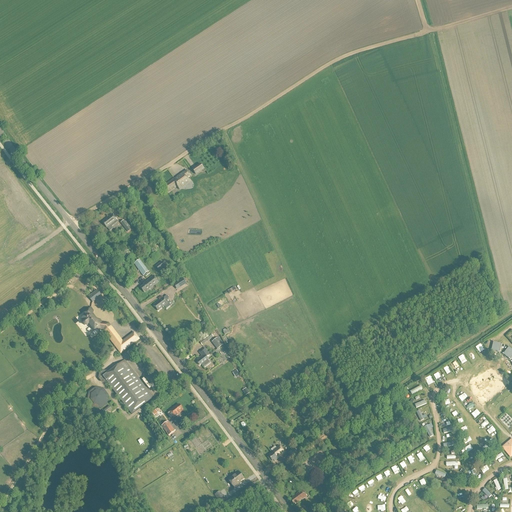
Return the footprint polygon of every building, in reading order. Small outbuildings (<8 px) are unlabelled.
[(192,170),(196,176),(204,170),(200,164),(192,170)] [(169,192),(179,186),(174,179),(170,182),(169,181),(165,184),(167,186),(165,187),(169,192)] [(117,221),(112,215),(102,223),(107,229),(117,221)] [(124,220),(120,223),(127,233),(131,230),(124,220)] [(140,260),(134,264),(143,277),(149,272),(140,260)] [(162,262),(155,267),(159,272),(165,267),(162,262)] [(76,271),(68,278),(70,280),(75,276),(78,280),(81,277),(76,271)] [(154,277),(150,280),(143,285),(144,286),(141,289),(145,294),(155,286),(159,283),(154,277)] [(174,285),(177,290),(186,285),(183,279),(174,285)] [(93,303),(102,296),(97,290),(88,297),(93,303)] [(163,298),(154,306),(158,312),(165,307),(167,310),(170,307),(168,305),(166,301),(169,299),(167,296),(164,299),(163,298)] [(83,322),(82,324),(84,327),(87,327),(89,326),(94,332),(96,330),(101,331),(102,330),(121,355),(140,340),(134,332),(122,341),(110,324),(109,323),(102,322),(100,320),(97,320),(94,315),(92,313),(94,312),(91,309),(91,308),(89,310),(84,314),(85,316),(83,318),(85,320),(83,322)] [(212,343),(217,350),(223,346),(217,339),(212,343)] [(202,366),(203,365),(205,368),(211,363),(209,361),(207,358),(210,356),(204,349),(199,353),(202,357),(197,360),(198,362),(197,363),(200,366),(201,365),(202,366)] [(125,361),(103,377),(132,415),(154,399),(125,361)] [(89,393),(87,402),(89,403),(93,408),(100,409),(107,404),(109,396),(104,389),(95,388),(89,393)] [(182,411),(184,410),(180,405),(178,407),(178,406),(169,412),(174,419),(183,412),(182,411)] [(421,422),(425,420),(420,411),(417,412),(421,422)] [(168,422),(161,427),(169,437),(175,432),(168,422)] [(430,437),(434,436),(431,429),(434,427),(432,423),(425,426),(430,437)] [(511,439),(502,448),(511,458),(511,457),(511,439)] [(274,462),(286,454),(279,445),(276,448),(275,447),(271,451),(272,452),(269,455),(269,457),(272,462),(274,461),(274,462)] [(423,448),(428,454),(432,451),(427,445),(423,448)] [(288,454),(291,459),(298,454),(294,449),(288,454)] [(244,479),(238,472),(228,480),(234,488),(241,483),(240,482),(244,479)] [(483,499),(485,501),(492,495),(486,488),(483,490),(487,495),(483,499)] [(296,504),(308,496),(303,489),(291,498),(292,499),(290,500),(293,504),(295,504),(296,504)] [(215,495),(219,502),(225,499),(220,492),(215,495)]
